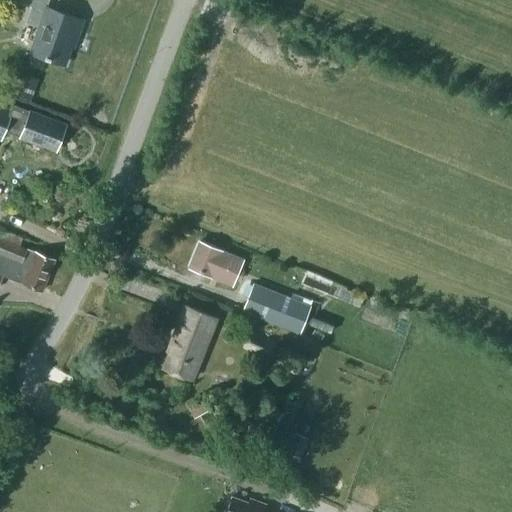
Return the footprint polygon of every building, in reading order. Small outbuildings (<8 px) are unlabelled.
[(40,25),(31,51),(64,63),(74,35),(77,36),(82,19),(46,7),(48,0),(16,0),(32,5),(27,21),(40,25)] [(13,105),(11,111),(0,107),(0,138),(1,139),(6,126),(22,132),(20,136),(56,149),(65,125),(13,105)] [(0,280),(3,274),(41,289),(54,258),(28,248),(27,249),(0,237),(0,280)] [(232,285),(243,260),(200,241),(189,267),(232,285)] [(299,331),(309,305),(253,283),(243,309),(299,331)] [(170,344),(173,345),(164,367),(192,378),(216,317),(185,305),(170,344)] [(251,330),(244,346),(266,356),(273,340),(251,330)] [(287,370),(299,374),(304,359),(291,355),(287,370)] [(265,503),(250,498),(249,502),(232,495),(225,511),(264,511),(262,511),(265,503)]
